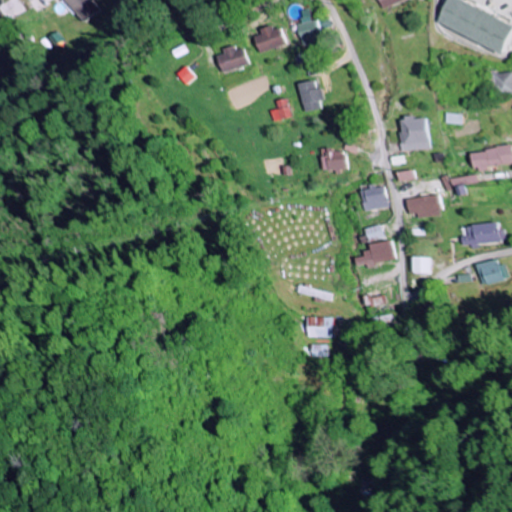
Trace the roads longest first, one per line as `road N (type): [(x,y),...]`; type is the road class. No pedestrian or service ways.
road 1 (residential): [(398,313),(395,223),(374,112),(321,0)]
road 2 (residential): [(398,313),(423,285),(461,262),(504,252)]
